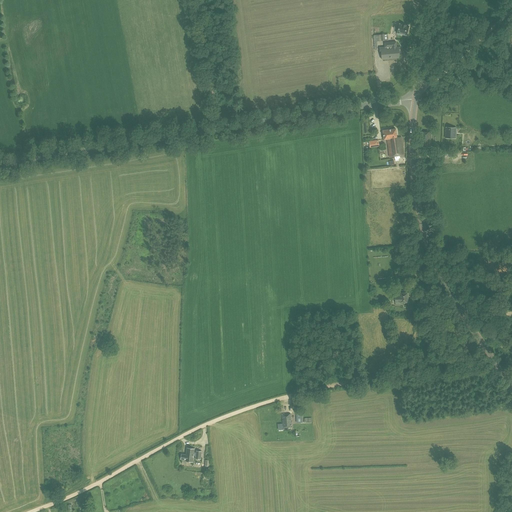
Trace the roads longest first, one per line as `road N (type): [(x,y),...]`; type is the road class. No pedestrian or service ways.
road 1 (track): [(28,511),(231,414),(299,391),(490,355)]
road 2 (secondary): [(0,163),(413,99)]
road 3 (secondary): [(511,390),(431,257),(411,174),(413,99)]
road 4 (residential): [(413,99),(511,7)]
road 5 (track): [(192,0),(216,128)]
